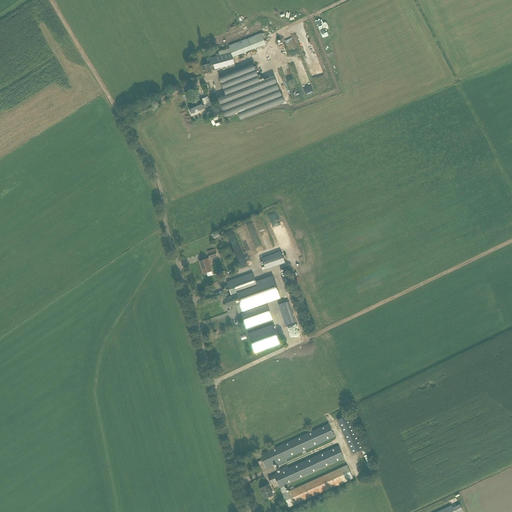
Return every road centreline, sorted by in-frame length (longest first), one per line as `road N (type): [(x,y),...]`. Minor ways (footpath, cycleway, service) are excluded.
road 1 (unclassified): [(248,511),(159,187),(119,113)]
road 2 (track): [(51,0),(119,113)]
